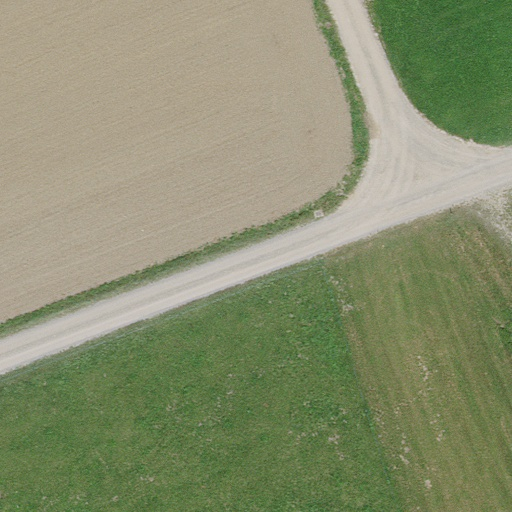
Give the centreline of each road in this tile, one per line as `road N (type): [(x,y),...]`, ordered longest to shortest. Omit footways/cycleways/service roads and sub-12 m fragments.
road 1 (track): [(511,182),(0,379)]
road 2 (track): [(427,213),(344,0)]
